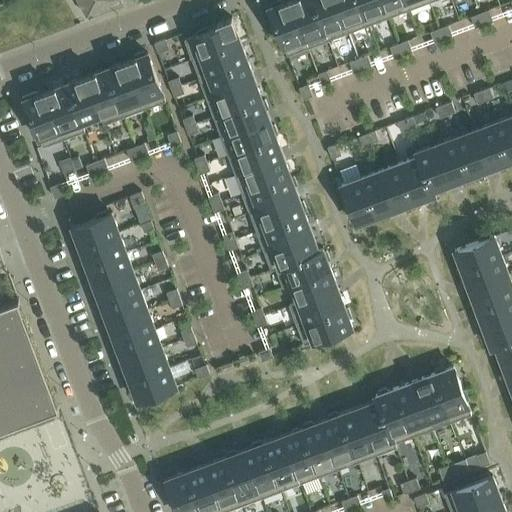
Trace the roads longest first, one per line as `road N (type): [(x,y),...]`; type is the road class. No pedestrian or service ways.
road 1 (residential): [(0,160),(87,396),(141,511)]
road 2 (residential): [(0,70),(191,0)]
